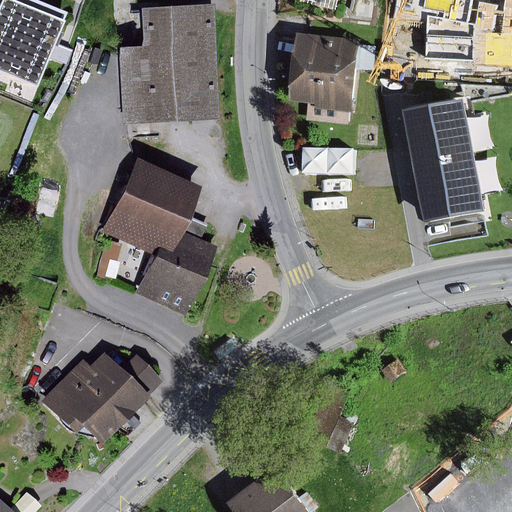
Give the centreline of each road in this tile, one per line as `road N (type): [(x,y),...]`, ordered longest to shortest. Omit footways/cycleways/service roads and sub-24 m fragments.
road 1 (residential): [(254,0),(251,78),(267,194),(324,325)]
road 2 (tertiary): [(99,511),(225,391),(324,325)]
road 3 (tertiary): [(324,325),(423,286),(511,271)]
